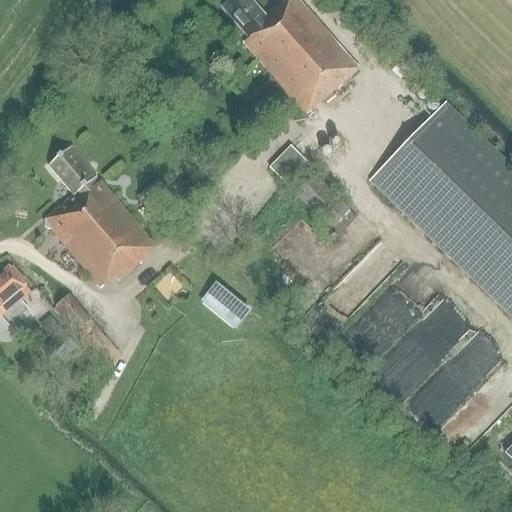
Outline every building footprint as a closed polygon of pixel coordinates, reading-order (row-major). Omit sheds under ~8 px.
[(305,116),(358,70),(295,0),(288,0),(279,8),(277,6),(264,18),(248,0),(230,0),(221,8),(248,39),(243,44),(305,116)] [(386,71),(394,80),(401,73),(393,65),(386,71)] [(371,180),(511,315),(511,173),(443,107),(371,180)] [(310,167),(290,147),(268,169),(288,189),(310,167)] [(117,282),(156,249),(100,182),(71,148),(48,167),(73,197),(43,222),(100,290),(114,278),(117,282)] [(330,230),(349,211),(313,177),(295,195),(330,230)] [(170,197),(156,181),(137,197),(150,214),(170,197)] [(21,301),(30,293),(8,268),(0,274),(0,318),(0,319),(8,327),(28,310),(21,301)] [(247,311),(216,286),(202,304),(232,329),(247,311)] [(77,331),(88,321),(66,298),(56,307),(77,331)] [(290,366),(297,358),(267,331),(260,339),(290,366)] [(77,348),(64,333),(50,346),(62,360),(77,348)] [(511,445),(503,455),(511,463),(511,445)]
